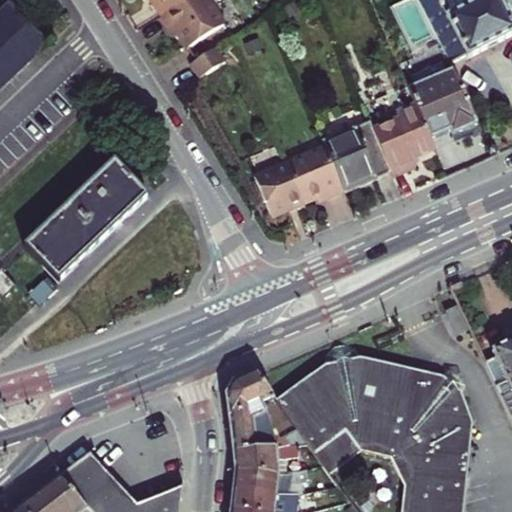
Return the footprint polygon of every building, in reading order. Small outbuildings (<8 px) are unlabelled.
[(194,0),(153,0),(165,19),(194,0)] [(230,26),(213,0),(194,0),(165,19),(177,39),(184,35),(193,50),(230,26)] [(464,60),(465,63),(511,41),(511,0),(415,0),(448,67),(464,60)] [(11,2),(0,11),(0,12),(19,33),(30,22),(11,2)] [(19,33),(0,12),(0,33),(9,43),(19,33)] [(30,22),(19,33),(39,54),(50,43),(30,22)] [(0,50),(9,43),(0,33),(0,50)] [(19,33),(9,43),(29,64),(39,54),(19,33)] [(9,43),(0,50),(0,55),(18,74),(29,64),(9,43)] [(194,64),(202,78),(229,61),(220,48),(194,64)] [(0,55),(0,75),(8,84),(18,74),(0,55)] [(481,137),(451,75),(411,92),(416,103),(432,143),(451,135),(456,147),(481,137)] [(416,103),(396,111),(399,118),(373,129),(393,175),(394,178),(418,168),(415,161),(436,151),(432,143),(416,103)] [(393,175),(373,129),(370,124),(325,145),(346,194),(346,195),(393,175)] [(346,194),(325,145),(290,160),(308,202),(319,197),(322,204),(346,194)] [(308,202),(290,160),(258,175),(277,215),(308,202)] [(115,165),(93,186),(125,220),(147,199),(115,165)] [(93,186),(71,207),(103,240),(125,220),(93,186)] [(103,240),(71,207),(49,227),(81,261),(103,240)] [(50,273),(59,282),(81,261),(49,227),(27,249),(50,273)] [(16,290),(1,273),(0,274),(0,297),(3,301),(16,290)] [(458,305),(448,310),(456,329),(467,324),(458,305)] [(511,341),(492,351),(496,358),(486,362),(511,416),(511,341)] [(466,511),(475,418),(460,387),(445,378),(358,359),(352,345),(337,343),(327,350),(323,363),(273,400),(306,445),(323,468),(328,475),(360,451),(387,457),(400,484),(396,511),(466,511)] [(261,405),(273,400),(262,385),(255,375),(234,384),(227,400),(234,457),(258,453),(254,424),(264,417),(264,410),(261,405)] [(234,457),(236,473),(279,478),(277,464),(298,460),(296,447),(258,453),(234,457)] [(103,466),(93,455),(68,474),(61,479),(90,511),(181,511),(184,491),(184,488),(139,506),(103,466)] [(279,478),(236,473),(233,493),(289,499),(289,488),(313,483),(311,471),(285,477),(285,478),(279,478)] [(90,511),(61,479),(21,509),(23,511),(90,511)] [(233,493),(231,511),(288,511),(289,499),(233,493)]
